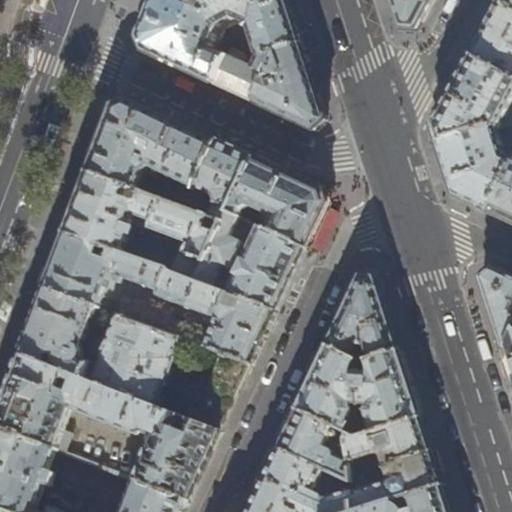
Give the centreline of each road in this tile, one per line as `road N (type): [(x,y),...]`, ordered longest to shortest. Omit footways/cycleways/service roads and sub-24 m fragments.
road 1 (residential): [(212,511),(344,243),(410,210)]
road 2 (residential): [(390,146),(342,158),(312,154),(58,38)]
road 3 (tertiary): [(410,210),(506,511)]
road 4 (primary): [(0,203),(58,38)]
road 5 (residential): [(390,146),(467,0)]
road 6 (tertiary): [(339,0),(390,146)]
